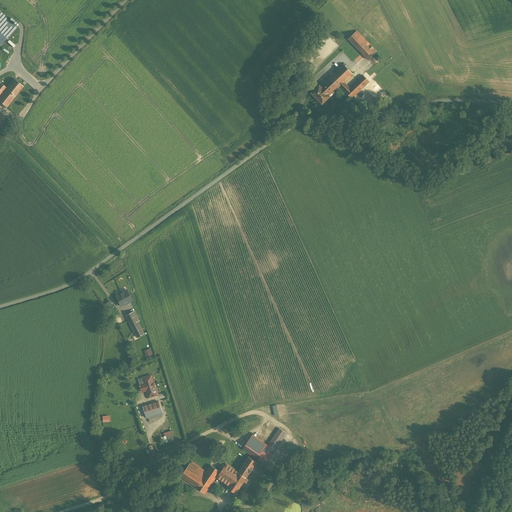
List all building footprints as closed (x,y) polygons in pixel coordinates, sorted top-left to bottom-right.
[(0,45),(17,28),(0,12),(0,45)] [(376,51),(357,31),(348,39),(368,59),(376,51)] [(320,86),(329,96),(340,86),(346,92),(345,92),(352,98),(369,82),(363,75),(349,88),(345,83),(346,82),(345,81),(353,74),(343,64),(320,86)] [(6,87),(0,95),(0,101),(7,107),(23,86),(13,78),(6,87)] [(330,96),(329,96),(320,86),(319,85),(311,93),(322,104),(330,96)] [(127,291),(116,296),(121,306),(132,300),(127,291)] [(138,321),(133,311),(124,316),(136,336),(143,332),(137,322),(138,321)] [(146,390),(146,393),(156,390),(151,375),(143,377),(144,383),(140,384),(142,392),(146,390)] [(157,395),(156,390),(146,393),(148,398),(157,395)] [(159,401),(143,407),(146,417),(162,412),(159,401)] [(267,446),(251,436),(243,449),(248,452),(265,464),(286,433),(279,428),(267,446)] [(381,430),(371,431),(371,436),(373,435),(373,440),(382,439),(381,430)] [(172,434),(161,437),(163,442),(173,439),(172,434)] [(208,442),(205,441),(202,442),(199,443),(197,446),(196,449),(197,452),(198,455),(200,457),(203,458),(206,458),(209,457),(211,455),(213,452),(213,449),(213,446),(211,444),(208,442)] [(237,472),(246,478),(253,467),(257,462),(248,456),(238,472),(237,472)] [(257,462),(253,467),(260,471),(259,473),(262,475),(267,469),(257,462)] [(205,473),(190,463),(181,476),(196,487),(205,493),(220,471),(211,465),(205,473)] [(236,492),(246,478),(237,472),(238,472),(226,464),(218,477),(229,485),(228,487),(236,492)] [(213,511),(219,505),(203,494),(198,501),(204,506),(199,511),(213,511)]
